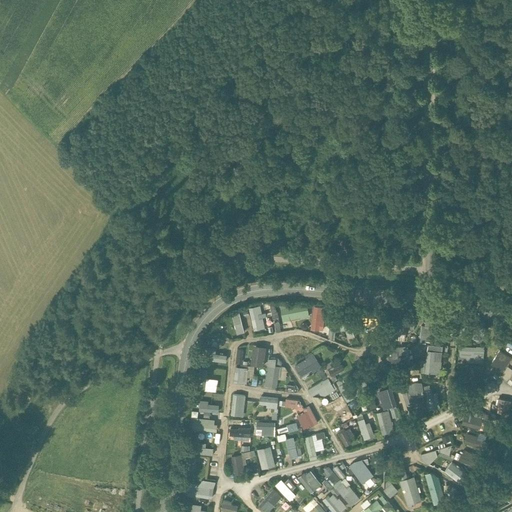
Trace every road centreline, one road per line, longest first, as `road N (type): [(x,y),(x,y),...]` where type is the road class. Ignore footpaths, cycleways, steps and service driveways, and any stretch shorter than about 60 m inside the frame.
road 1 (unclassified): [(428,302),(427,0)]
road 2 (tertiary): [(189,344),(216,306),(254,290),(428,302)]
road 3 (residential): [(12,511),(65,402),(95,380),(189,344)]
road 4 (tertiary): [(164,511),(189,344)]
